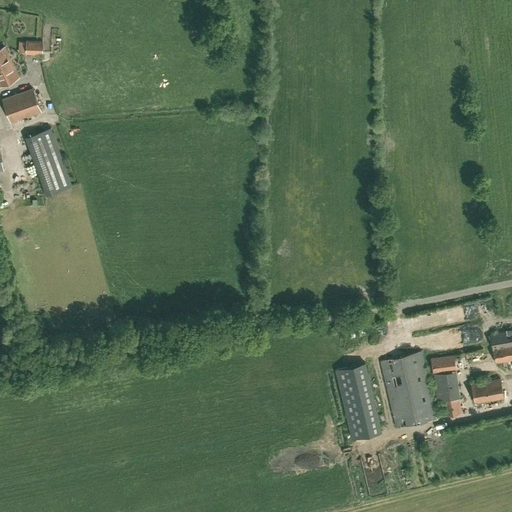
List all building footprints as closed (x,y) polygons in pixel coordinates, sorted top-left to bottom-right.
[(27,39),(25,53),(42,54),(44,40),(27,39)] [(0,85),(20,76),(5,46),(0,48),(0,85)] [(11,122),(41,111),(33,87),(3,98),(11,122)] [(46,194),(72,185),(50,127),(25,136),(46,194)] [(495,362),(511,359),(511,329),(490,334),(495,362)] [(381,360),(397,427),(436,417),(420,351),(381,360)] [(433,373),(455,369),(453,355),(431,358),(433,373)] [(382,431),(367,361),(335,367),(351,438),(382,431)] [(500,377),(470,382),(474,402),(503,397),(500,377)] [(459,396),(442,399),(445,414),(461,412),(459,396)]
